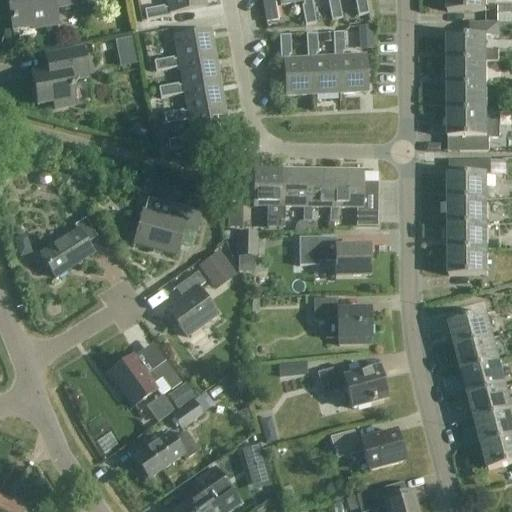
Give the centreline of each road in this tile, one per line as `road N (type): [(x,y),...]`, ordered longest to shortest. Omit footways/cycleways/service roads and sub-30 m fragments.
road 1 (residential): [(453,511),(408,296),(404,153)]
road 2 (residential): [(404,153),(258,147),(227,0)]
road 3 (residential): [(404,153),(407,0)]
road 4 (unclassified): [(99,511),(46,434),(32,397)]
